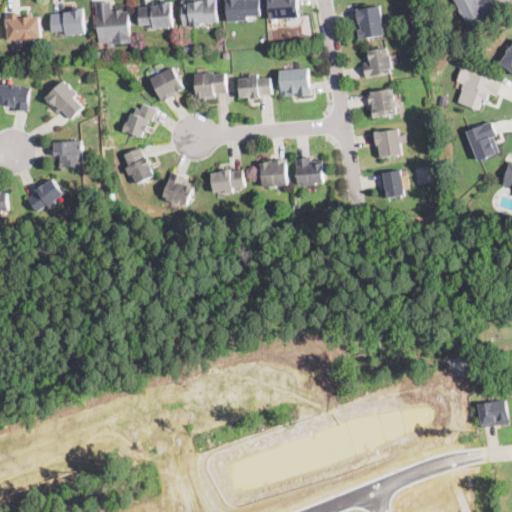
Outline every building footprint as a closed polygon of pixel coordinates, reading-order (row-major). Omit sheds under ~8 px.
[(203,23),(203,25),(192,26),(192,25),(185,25),(183,9),(183,0),(218,0),(220,22),(203,23)] [(262,0),(263,15),(249,16),(249,20),(230,22),(228,0),(262,0)] [(299,0),(301,18),(270,20),(268,0),(299,0)] [(492,0),(497,7),(469,23),(464,14),(462,14),(459,9),(461,8),(456,0),(492,0)] [(114,10),(114,12),(114,10),(124,9),(124,11),(130,10),(133,42),(114,44),(113,39),(110,39),(110,43),(101,44),(97,2),(113,1),(114,10)] [(175,23),(175,26),(155,28),(155,25),(142,26),(140,8),(140,7),(160,6),(160,5),(164,4),(164,2),(173,1),(175,23)] [(367,38),(361,39),(358,21),(359,21),(357,9),(382,5),(386,35),(367,38)] [(85,11),(87,34),(68,35),(68,31),(54,33),(52,14),(73,12),(73,11),(76,11),(76,9),(85,8),(85,11)] [(24,14),(24,16),(34,15),(34,17),(42,16),(44,38),(36,38),(36,42),(23,43),(23,39),(11,40),(8,14),(24,12),(24,14)] [(417,48),(410,49),(408,41),(416,40),(417,48)] [(511,70),(502,63),(509,53),(507,52),(511,46),(511,70)] [(377,50),(377,51),(390,48),(391,55),(393,55),(395,67),(393,68),(394,73),(367,78),(364,63),(368,63),(368,61),(371,60),(370,51),(374,50),(374,48),(377,48),(377,50)] [(162,100),(151,79),(176,67),(187,87),(162,100)] [(306,95),(300,96),(297,96),(297,95),(282,97),(280,70),(284,70),(311,68),(313,95),(306,95)] [(501,90),(500,94),(499,96),(493,94),(491,100),(487,99),(485,104),(484,103),(482,110),(460,102),(465,84),(458,82),(461,73),(463,68),(504,83),(501,90)] [(228,73),(228,82),(229,93),(218,93),(219,98),(205,99),(205,98),(199,98),(198,74),(228,73)] [(259,74),(260,79),(272,77),(274,94),(259,96),(259,100),(250,101),(249,98),(242,99),(240,80),(240,79),(252,77),(252,74),(259,74)] [(85,109),(73,120),(64,110),(60,113),(51,104),(53,102),(48,97),(66,81),(79,95),(76,97),(86,107),(85,109)] [(20,84),(20,86),(32,87),(31,111),(15,111),(16,106),(5,105),(5,104),(0,104),(0,84),(11,85),(11,84),(20,84)] [(397,100),(399,113),(374,117),(373,108),(371,108),(369,93),(395,88),(397,100)] [(448,95),(447,106),(440,105),(441,94),(448,95)] [(157,108),(157,109),(154,120),(151,119),(149,125),(151,125),(149,133),(147,132),(146,137),(125,132),(128,122),(131,123),(133,114),(136,115),(138,108),(142,109),(144,104),(157,108)] [(482,160),(480,161),(468,131),(493,121),(499,135),(495,137),(501,152),(482,160)] [(401,134),(402,135),(408,134),(409,142),(403,143),(405,154),(380,159),(378,147),(375,134),(400,129),(401,134)] [(83,141),(85,165),(62,167),(61,155),(54,156),(53,143),(83,141)] [(144,152),(146,158),(148,157),(149,159),(151,158),(154,165),(152,166),(157,176),(139,185),(134,173),(131,174),(128,168),(132,166),(126,154),(141,147),(144,152)] [(312,157),(312,161),(324,159),(326,182),(318,183),(318,185),(305,187),(304,184),(301,185),(298,159),(312,157)] [(503,183),(511,185),(511,157),(503,183)] [(278,185),(278,188),(271,188),(270,187),(263,187),(263,181),(262,161),(289,159),(290,184),(278,185)] [(235,188),(236,192),(227,193),(227,191),(216,192),(214,173),(244,170),(247,187),(235,188)] [(396,197),(386,199),(381,174),(403,170),(408,195),(396,197)] [(192,200),(189,206),(182,203),(182,205),(168,200),(169,198),(165,196),(175,172),(188,177),(185,184),(196,188),(192,200)] [(57,181),(62,189),(66,194),(56,201),(58,204),(52,208),(50,205),(40,211),(31,197),(38,192),(36,189),(45,183),(46,185),(56,179),(57,181)] [(0,193),(9,193),(10,210),(4,211),(4,213),(0,213),(0,193)] [(485,427),(482,427),(479,404),(507,400),(508,400),(511,423),(485,427)]
